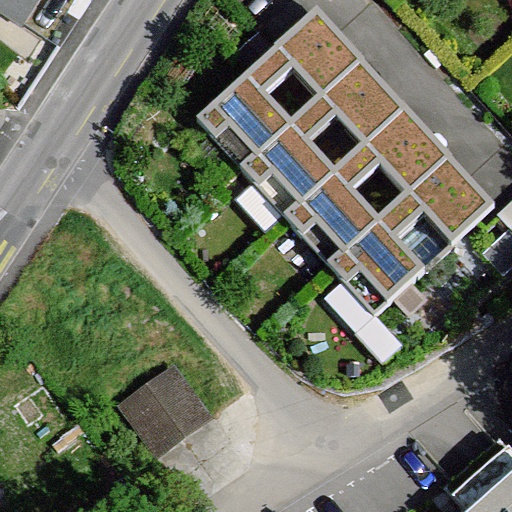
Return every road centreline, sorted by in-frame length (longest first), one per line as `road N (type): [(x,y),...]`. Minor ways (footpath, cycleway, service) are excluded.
road 1 (residential): [(49,133),(333,454)]
road 2 (residential): [(333,454),(511,337)]
road 3 (tertiary): [(142,0),(49,133)]
